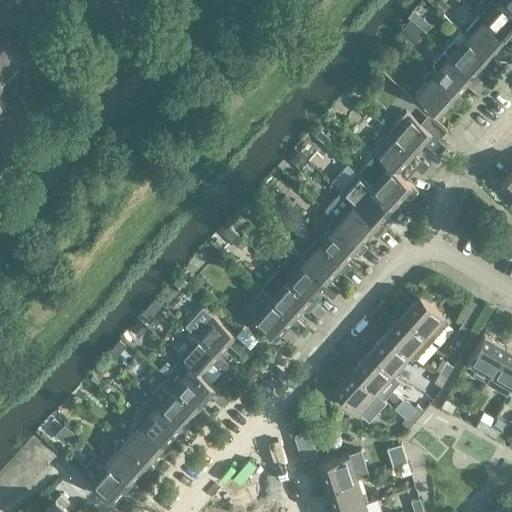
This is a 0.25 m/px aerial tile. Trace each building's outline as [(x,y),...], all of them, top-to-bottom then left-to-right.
[(511,10),(500,0),(495,0),(481,17),(511,43),(511,42),(506,37),(511,30),(511,10)] [(511,0),(500,0),(511,10),(511,0)] [(418,8),(399,28),(415,43),(434,23),(418,8)] [(481,17),(464,35),(494,62),(495,61),(489,56),(498,46),(503,51),(511,43),(481,17)] [(464,35),(447,54),(477,81),(478,80),(472,75),(481,65),(487,70),(494,62),(464,35)] [(0,96),(1,95),(0,94),(0,81),(24,54),(7,39),(0,46),(0,96)] [(447,54),(430,73),(461,100),(461,99),(455,94),(464,84),(470,89),(477,81),(447,54)] [(454,108),(461,100),(430,73),(413,93),(437,114),(448,102),(454,108)] [(20,113),(35,96),(29,90),(25,90),(13,103),(13,107),(20,113)] [(388,130),(387,131),(413,154),(424,142),(437,154),(445,145),(438,138),(445,129),(427,113),(418,123),(405,111),(397,120),(400,122),(391,133),(388,130)] [(413,154),(387,131),(380,138),(383,141),(372,153),(383,163),(384,162),(386,164),(416,191),(417,190),(397,172),(413,154)] [(309,167),(322,144),(305,135),(292,158),(309,167)] [(420,172),(428,164),(422,158),(415,167),(420,172)] [(335,176),(343,187),(358,174),(350,164),(335,176)] [(386,164),(369,183),(399,209),(400,209),(394,203),(403,193),(409,199),(416,191),(386,164)] [(511,170),(506,177),(500,184),(511,195),(511,170)] [(369,183),(353,201),(345,194),(345,195),(382,228),(383,228),(377,222),(385,212),(392,218),(399,209),(369,183)] [(382,228),(345,195),(329,213),(337,220),(336,221),(365,247),(367,246),(360,241),(369,231),(375,236),(382,228)] [(225,220),(215,237),(229,245),(239,229),(225,220)] [(336,221),(319,240),(348,266),(349,265),(343,260),(352,249),(359,255),(365,247),(336,221)] [(319,240),(302,259),(331,285),(332,284),(326,278),(335,269),(341,275),(348,266),(319,240)] [(296,254),(279,273),(314,304),(316,302),(310,296),(318,287),(325,293),(331,285),(302,259),(296,254)] [(314,304),(279,273),(262,292),(298,323),(299,321),(293,316),(302,306),(308,311),(314,304)] [(298,323),(262,292),(245,311),(274,337),(284,325),(291,331),(298,323)] [(419,294),(401,314),(430,340),(448,320),(419,294)] [(206,325),(196,336),(231,367),(232,366),(218,354),(235,336),(209,313),(202,321),(206,325)] [(430,340),(401,314),(384,332),(408,354),(414,359),(430,340)] [(474,327),(466,323),(460,333),(469,338),(474,327)] [(196,336),(192,332),(185,340),(188,343),(178,355),(221,392),(201,374),(210,364),(224,376),(231,367),(196,336)] [(408,354),(384,332),(367,351),(391,373),(408,354)] [(505,346),(483,333),(467,361),(489,374),(505,346)] [(511,384),(511,350),(505,346),(489,374),(511,387),(511,384)] [(391,373),(367,351),(350,370),(374,392),(378,395),(395,376),(391,373)] [(221,392),(178,355),(179,356),(173,363),(176,366),(166,377),(204,411),(204,410),(198,405),(206,395),(213,401),(221,392)] [(433,381),(441,385),(453,365),(442,359),(436,369),(439,371),(433,381)] [(374,392),(350,370),(333,390),(357,411),(374,392)] [(204,411),(166,377),(149,396),(187,430),(188,429),(181,423),(189,414),(196,420),(204,411)] [(187,430),(149,396),(132,415),(141,423),(170,449),(170,448),(164,442),(173,433),(179,438),(187,430)] [(440,405),(451,411),(455,404),(445,397),(440,405)] [(408,412),(415,418),(423,409),(416,402),(408,412)] [(348,416),(330,412),(328,426),(345,429),(348,416)] [(401,421),(407,427),(415,418),(408,412),(401,421)] [(485,431),(490,423),(479,417),(475,425),(485,431)] [(141,423),(124,442),(153,468),(154,467),(147,461),(156,451),(163,457),(170,449),(141,423)] [(485,431),(495,437),(500,429),(490,423),(485,431)] [(297,431),(303,456),(312,454),(306,429),(297,431)] [(124,442),(107,461),(136,487),(137,486),(130,480),(139,470),(145,476),(153,468),(124,442)] [(407,461),(403,449),(395,451),(399,464),(407,461)] [(349,453),(323,461),(318,463),(326,488),(357,478),(370,474),(367,464),(354,468),(349,453)] [(129,495),(136,487),(107,461),(89,480),(112,500),(122,489),(129,495)] [(407,461),(399,464),(402,475),(410,472),(407,461)] [(357,478),(326,488),(334,511),(365,502),(357,478)] [(58,493),(43,510),(41,511),(76,511),(78,510),(77,509),(74,511),(66,511),(61,507),(66,500),(58,493)] [(423,509),(419,497),(410,499),(414,511),(423,509)] [(368,511),(365,502),(334,511),(368,511)]
